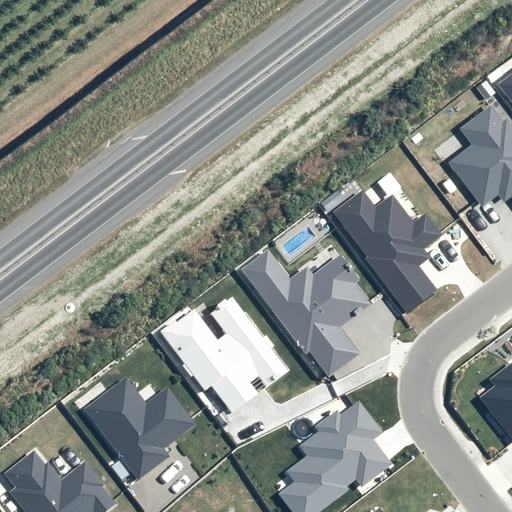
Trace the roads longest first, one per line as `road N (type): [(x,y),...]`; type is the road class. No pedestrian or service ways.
road 1 (trunk): [(385,0),(0,293)]
road 2 (trunk): [(0,257),(339,0)]
road 3 (residential): [(511,286),(438,342),(417,386),(424,425),(486,511)]
